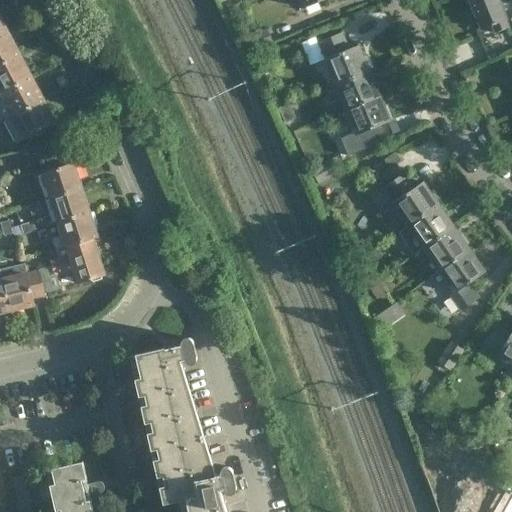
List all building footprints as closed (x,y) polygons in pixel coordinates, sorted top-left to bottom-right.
[(324,0),(300,0),(304,8),(324,0)] [(497,0),(471,0),(484,28),(493,24),(497,32),(509,27),(497,0)] [(251,51),(274,42),(267,26),(245,36),(251,51)] [(0,63),(19,54),(7,32),(0,35),(0,63)] [(336,85),(369,72),(368,71),(369,70),(359,45),(349,49),(342,33),(320,42),(327,58),(325,59),(336,85)] [(0,91),(2,91),(30,76),(19,54),(0,63),(0,91)] [(346,111),(379,97),(369,72),(336,85),(346,111)] [(14,114),(42,99),(30,76),(2,91),(14,114)] [(354,151),(381,139),(375,127),(389,122),(379,97),(346,111),(355,133),(348,136),(354,151)] [(42,99),(14,114),(3,119),(15,142),(54,122),(42,99)] [(295,120),(289,104),(278,108),(284,124),(295,120)] [(394,154),(383,162),(389,170),(400,162),(394,154)] [(330,162),(309,173),(317,188),(338,176),(330,162)] [(51,198),(82,188),(74,165),(44,174),(51,198)] [(408,224),(437,205),(438,204),(423,181),(412,188),(402,174),(384,187),(394,201),(393,202),(408,224)] [(59,222),(90,212),(82,188),(51,198),(59,222)] [(452,227),(437,205),(408,224),(423,247),(452,227)] [(56,250),(67,247),(92,238),(98,236),(90,212),(59,222),(63,235),(52,239),(56,250)] [(9,220),(0,222),(3,235),(12,233),(9,220)] [(23,234),(35,230),(32,222),(20,225),(23,234)] [(452,227),(423,247),(439,269),(468,250),(452,227)] [(35,230),(23,234),(25,242),(38,238),(35,230)] [(92,238),(56,250),(59,260),(51,263),(55,275),(74,269),(78,283),(92,278),(94,281),(101,278),(101,275),(104,275),(92,238)] [(468,250),(439,269),(453,291),(449,294),(459,309),(477,296),(468,282),(483,272),(468,250)] [(368,284),(378,278),(368,263),(358,270),(368,284)] [(9,311),(19,308),(34,305),(33,300),(26,274),(26,273),(24,264),(0,269),(0,272),(1,279),(9,311)] [(26,274),(33,300),(45,297),(39,271),(26,274)] [(378,278),(368,284),(376,297),(386,290),(378,278)] [(0,312),(9,311),(1,279),(0,279),(0,312)] [(370,308),(374,315),(379,311),(375,305),(370,308)] [(511,365),(511,330),(509,335),(495,325),(482,344),(496,353),(496,355),(511,365)] [(450,342),(431,373),(444,381),(446,377),(448,379),(452,373),(451,372),(464,351),(450,342)] [(220,511),(216,490),(198,494),(165,348),(130,355),(141,401),(136,402),(138,410),(143,409),(147,428),(143,429),(144,437),(149,436),(153,455),(149,456),(150,464),(155,463),(159,482),(155,483),(156,491),(161,490),(164,504),(181,500),(183,511),(220,511)] [(508,436),(511,430),(511,421),(506,417),(491,440),(500,446),(507,435),(508,436)] [(81,480),(86,479),(83,462),(46,470),(55,511),(93,511),(91,501),(86,502),(81,480)] [(15,488),(24,485),(22,477),(13,479),(15,488)] [(17,496),(27,494),(24,485),(15,488),(17,496)] [(27,494),(17,496),(19,505),(29,503),(27,494)] [(20,511),(29,511),(31,511),(29,503),(19,505),(20,511)]
